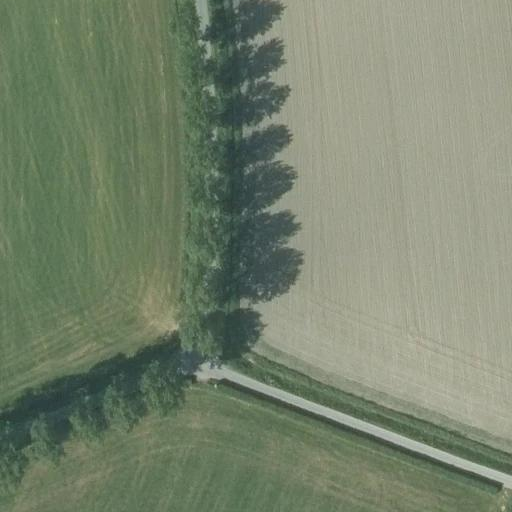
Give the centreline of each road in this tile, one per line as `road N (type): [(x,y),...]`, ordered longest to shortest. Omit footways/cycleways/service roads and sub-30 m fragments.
road 1 (unclassified): [(187,354),(205,319),(209,263),(195,0)]
road 2 (unclassified): [(187,354),(511,487)]
road 3 (unclassified): [(0,441),(187,354)]
